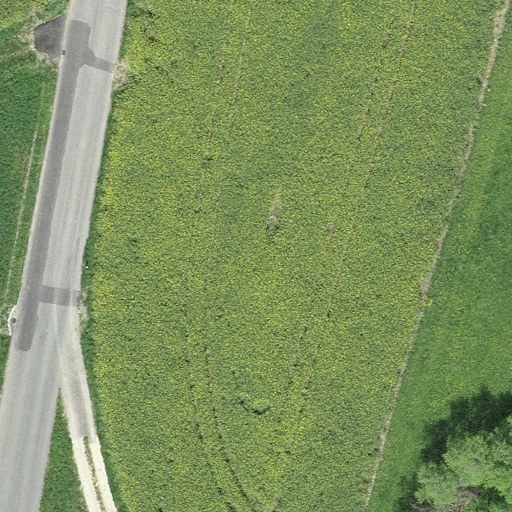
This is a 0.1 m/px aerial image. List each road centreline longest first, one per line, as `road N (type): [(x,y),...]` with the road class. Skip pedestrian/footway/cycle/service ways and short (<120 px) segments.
road 1 (tertiary): [(6,511),(94,0)]
road 2 (track): [(109,511),(90,434),(38,298)]
